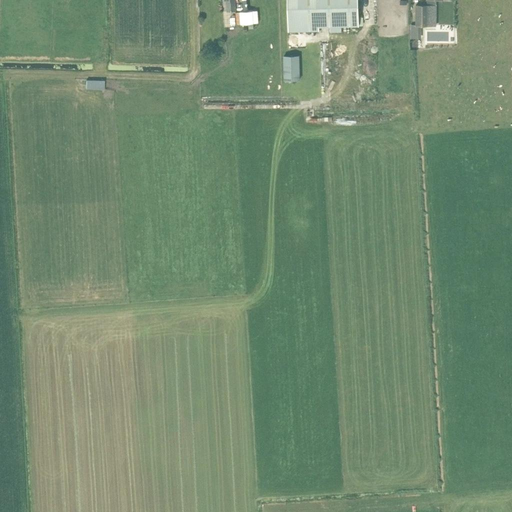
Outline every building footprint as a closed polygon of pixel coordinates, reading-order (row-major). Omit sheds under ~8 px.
[(226,0),(227,11),(237,11),(235,0),(226,0)] [(287,0),(288,31),(319,30),(319,27),(359,25),(358,0),(287,0)] [(415,24),(411,24),(411,38),(418,38),(418,26),(436,26),(436,5),(435,5),(435,0),(427,0),(427,5),(415,5),(415,24)] [(302,79),(301,55),(285,55),(286,80),(302,79)] [(88,88),(106,89),(107,80),(88,79),(88,88)]
